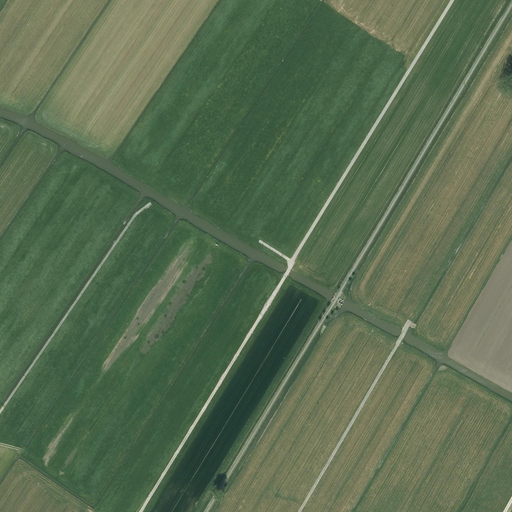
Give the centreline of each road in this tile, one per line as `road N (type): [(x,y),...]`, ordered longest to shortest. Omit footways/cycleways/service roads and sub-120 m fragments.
road 1 (track): [(138,511),(292,262),(259,241)]
road 2 (track): [(292,262),(453,0)]
road 3 (track): [(0,411),(151,203)]
road 4 (track): [(299,511),(409,322),(415,326)]
